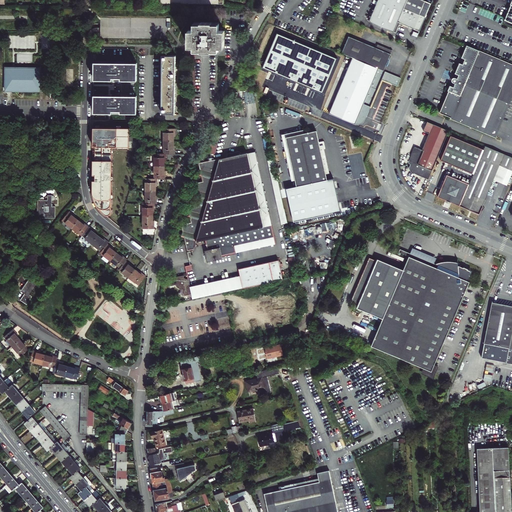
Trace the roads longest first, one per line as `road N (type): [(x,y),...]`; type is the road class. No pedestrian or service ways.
road 1 (residential): [(447,0),(391,133),(386,168),(415,207),(502,245)]
road 2 (residential): [(84,111),(86,199),(98,218),(159,261)]
road 3 (residential): [(0,306),(64,347),(143,376)]
road 4 (unknown): [(147,503),(192,491),(240,463),(244,438),(264,430)]
road 5 (residential): [(159,261),(170,205),(208,123)]
road 6 (residential): [(208,123),(273,0)]
road 7 (residential): [(148,511),(138,451),(143,376)]
